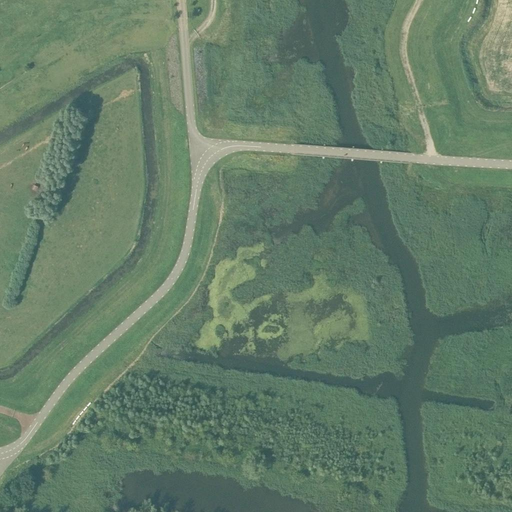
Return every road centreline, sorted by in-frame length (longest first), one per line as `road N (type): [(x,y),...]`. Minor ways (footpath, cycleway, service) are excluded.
road 1 (unclassified): [(205,156),(182,259),(162,289),(0,452)]
road 2 (unclassified): [(291,150),(511,162)]
road 3 (track): [(434,157),(402,47),(418,0)]
road 4 (unclassified): [(182,24),(192,120),(205,156)]
